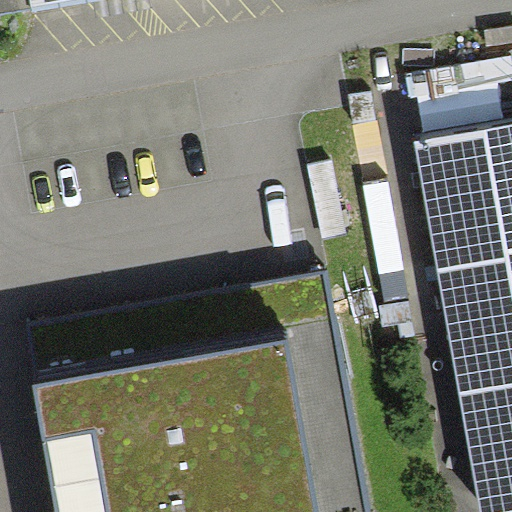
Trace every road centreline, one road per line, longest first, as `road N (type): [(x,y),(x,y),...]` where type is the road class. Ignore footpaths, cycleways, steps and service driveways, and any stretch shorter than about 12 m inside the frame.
road 1 (residential): [(511,0),(0,82)]
road 2 (unknown): [(3,249),(238,226),(266,213),(285,196),(290,167),(267,39)]
road 3 (unknown): [(3,249),(45,511)]
